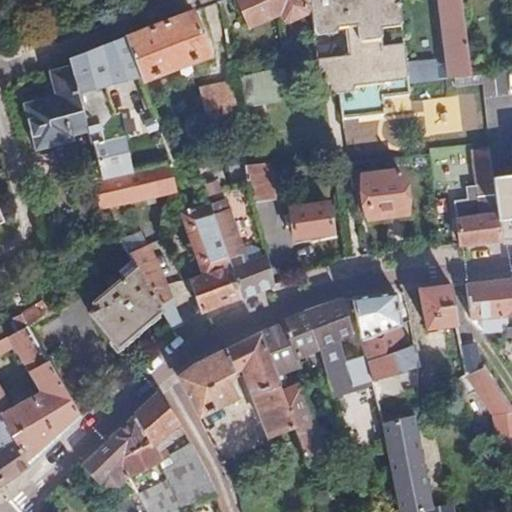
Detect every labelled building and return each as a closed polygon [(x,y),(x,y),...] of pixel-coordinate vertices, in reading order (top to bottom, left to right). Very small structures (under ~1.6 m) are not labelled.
[(304,0),(231,0),(246,30),(275,16),(278,22),(285,23),(299,17),(301,12),(299,6),(305,4),(304,0)] [(304,0),(305,4),(309,32),(341,28),(344,55),(329,57),(333,92),(335,119),(381,114),(380,98),(408,96),(406,85),(404,65),(395,0),(304,0)] [(424,62),(404,65),(406,85),(467,78),(457,0),(427,0),(435,71),(425,72),(424,62)] [(187,14),(122,41),(137,78),(139,85),(204,59),(188,14),(187,14)] [(122,41),(67,63),(76,95),(99,89),(137,78),(122,41)] [(333,92),(329,57),(312,59),(317,93),(333,92)] [(53,94),(21,104),(36,156),(72,146),(70,141),(87,136),(79,108),(76,95),(67,63),(46,71),(53,94)] [(233,125),(228,86),(194,93),(203,132),(233,125)] [(99,89),(76,95),(79,108),(102,101),(99,89)] [(79,108),(87,136),(110,130),(102,101),(79,108)] [(99,139),(89,142),(99,180),(170,165),(158,133),(100,146),(99,139)] [(260,143),(235,146),(236,151),(239,170),(263,166),(260,143)] [(206,157),(191,161),(206,212),(222,207),(206,157)] [(170,165),(99,180),(84,184),(91,212),(117,206),(174,193),(197,276),(184,280),(198,317),(233,304),(206,212),(191,161),(170,165)] [(492,182),(490,161),(471,163),(473,182),(464,183),(465,197),(452,199),(454,216),(458,248),(499,242),(497,222),(492,182)] [(264,176),(263,166),(239,170),(240,178),(264,176)] [(399,171),(348,176),(345,177),(347,192),(356,191),(358,208),(365,208),(367,223),(405,219),(399,171)] [(264,176),(240,178),(243,201),(247,213),(268,211),(264,176)] [(497,222),(510,220),(505,181),(492,182),(497,222)] [(279,214),(280,223),(282,239),(283,249),(327,243),(323,209),(312,210),(312,205),(290,208),(291,213),(279,214)] [(117,206),(91,212),(126,271),(136,288),(154,278),(117,206)] [(222,207),(206,212),(233,304),(271,289),(259,250),(236,258),(234,251),(237,250),(224,206),(222,207)] [(136,288),(126,271),(83,309),(87,315),(81,320),(108,352),(152,313),(136,288)] [(152,313),(155,318),(168,311),(169,310),(160,295),(162,293),(154,278),(136,288),(152,313)] [(511,281),(461,287),(465,322),(480,343),(511,340),(510,332),(511,332),(511,281)] [(453,327),(449,288),(416,292),(422,337),(432,336),(431,329),(453,327)] [(393,295),(350,303),(359,345),(399,327),(406,324),(408,323),(406,313),(396,314),(393,295)] [(314,349),(314,352),(315,365),(320,380),(333,374),(329,362),(334,360),(330,345),(348,338),(338,302),(337,302),(302,315),(314,349)] [(26,323),(36,317),(28,306),(8,318),(15,330),(26,323)] [(155,318),(164,333),(177,328),(177,327),(168,311),(155,318)] [(277,325),(278,328),(290,361),(314,352),(314,349),(302,315),(277,325)] [(0,427),(25,469),(26,468),(76,422),(26,323),(15,330),(0,339),(0,354),(11,347),(33,387),(6,403),(0,393),(0,427)] [(399,327),(359,345),(377,426),(407,420),(408,419),(408,418),(403,419),(389,357),(407,353),(399,327)] [(453,328),(453,327),(431,329),(432,336),(422,337),(424,351),(441,349),(439,330),(453,328)] [(274,329),(257,335),(272,378),(293,370),(290,361),(278,328),(274,329)] [(264,438),(290,429),(280,398),(272,378),(257,335),(230,350),(238,371),(248,399),(250,399),(264,438)] [(475,341),(457,345),(463,370),(481,366),(475,341)] [(229,374),(238,371),(230,350),(189,370),(176,379),(196,418),(235,400),(230,387),(229,374)] [(474,374),(458,376),(466,391),(486,424),(507,422),(479,374),(474,374)] [(466,391),(458,376),(449,382),(457,396),(466,391)] [(312,387),(318,403),(326,400),(321,384),(312,387)] [(280,398),(290,429),(304,470),(320,465),(296,392),(280,398)] [(154,398),(132,418),(153,440),(174,422),(154,398)] [(116,493),(131,486),(165,474),(165,473),(153,440),(132,418),(78,468),(100,490),(112,481),(116,493)] [(407,420),(377,426),(394,511),(417,511),(418,511),(447,511),(446,505),(428,509),(408,419),(407,420)] [(511,420),(507,422),(486,424),(490,460),(511,458),(511,420)] [(0,427),(0,487),(25,469),(0,427)] [(131,486),(140,511),(178,511),(214,498),(195,462),(165,473),(165,474),(131,486)]
